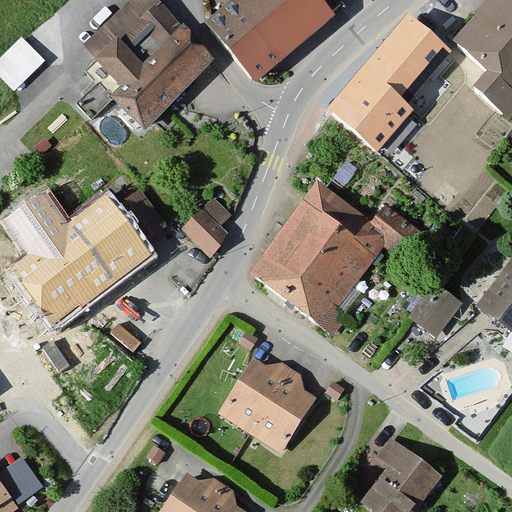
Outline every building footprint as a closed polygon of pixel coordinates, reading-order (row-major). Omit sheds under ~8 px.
[(213,66),(149,0),(135,0),(87,48),(100,61),(85,75),(98,87),(77,107),(92,123),(115,100),(145,132),(213,66)] [(336,0),(237,0),(230,6),(253,34),(235,49),(262,82),(334,23),(329,16),(341,6),(336,0)] [(511,0),(501,0),(461,47),(495,76),(480,92),(508,116),(511,110),(511,0)] [(457,53),(412,14),(330,108),(386,156),(414,123),(403,114),(457,53)] [(21,41),(0,61),(0,79),(13,94),(44,65),(21,41)] [(479,130),(492,113),(468,96),(456,113),(479,130)] [(317,190),(256,278),(332,335),(344,318),(333,310),(382,248),(410,266),(426,243),(386,213),(372,230),(317,190)] [(46,197),(5,228),(29,260),(16,270),(57,326),(147,260),(137,247),(165,227),(140,194),(115,213),(106,201),(69,229),(46,197)] [(230,218),(213,201),(187,228),(212,253),(227,238),(218,230),(230,218)] [(511,261),(476,312),(511,337),(511,261)] [(433,288),(411,319),(437,338),(460,307),(433,288)] [(245,336),(240,346),(250,351),(255,341),(245,336)] [(255,365),(222,416),(281,454),(313,403),(301,396),(300,378),(282,368),(264,371),(255,365)] [(333,385),(327,396),(337,402),(343,391),(333,385)] [(390,443),(376,461),(390,472),(364,506),(372,511),(414,511),(439,481),(390,443)] [(154,448),(148,458),(157,465),(164,455),(154,448)] [(21,461),(0,476),(0,478),(19,505),(41,489),(21,461)] [(187,479),(165,511),(237,511),(234,510),(231,495),(214,484),(199,487),(187,479)] [(17,511),(0,486),(0,511),(17,511)]
